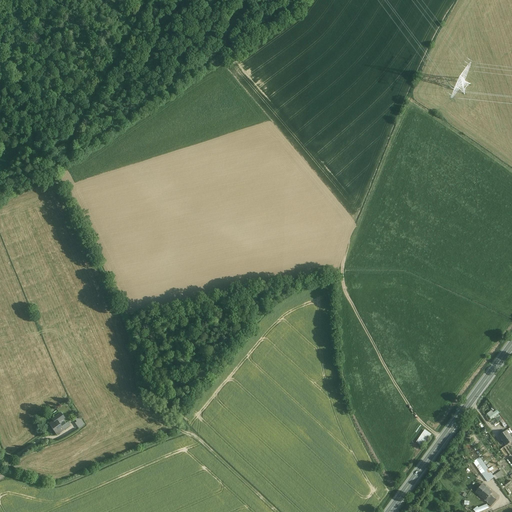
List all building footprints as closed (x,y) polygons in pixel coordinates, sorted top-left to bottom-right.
[(493,413),(491,410),(487,414),(491,419),(500,413),(497,410),(493,413)] [(71,427),(68,423),(63,426),(57,417),(50,423),(59,436),(71,427)] [(81,419),(75,422),(78,428),(84,425),(81,419)] [(424,429),(417,442),(424,446),(431,433),(424,429)] [(511,438),(507,432),(499,436),(506,446),(511,442),(511,438)] [(487,482),(494,477),(480,457),(475,460),(484,472),(482,474),(487,482)] [(496,479),(504,474),(501,470),(493,475),(496,479)] [(492,494),(481,483),(474,491),(485,501),(492,494)] [(475,511),(479,511),(489,508),(487,503),(474,509),(475,511)]
